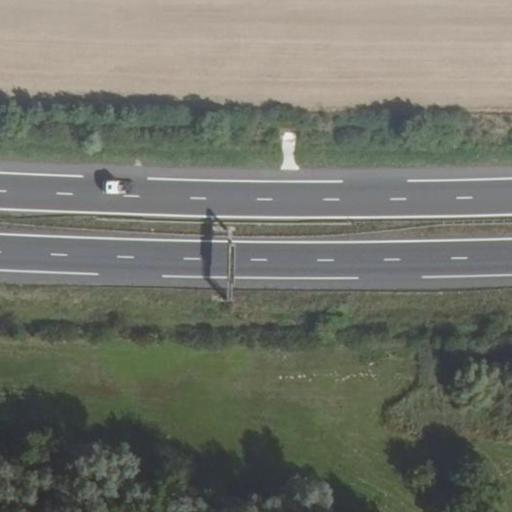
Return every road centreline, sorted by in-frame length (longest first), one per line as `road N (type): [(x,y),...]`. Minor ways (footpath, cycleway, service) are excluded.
road 1 (trunk): [(0,249),(511,256)]
road 2 (trunk): [(511,195),(0,189)]
